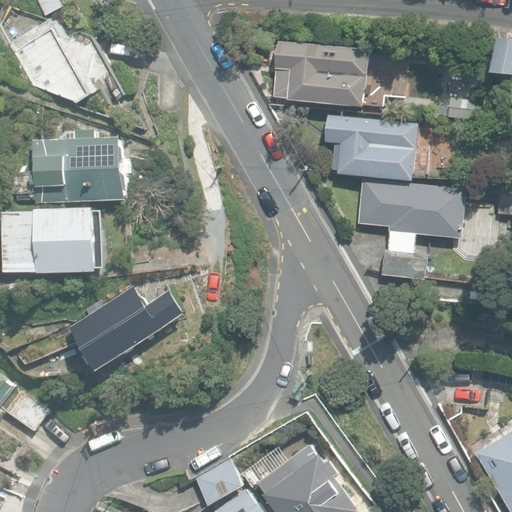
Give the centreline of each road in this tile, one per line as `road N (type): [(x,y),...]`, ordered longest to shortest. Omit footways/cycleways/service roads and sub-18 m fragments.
road 1 (residential): [(59,511),(81,481),(112,464),(178,446),(233,419),(268,374),(294,284),(317,257)]
road 2 (residential): [(172,0),(317,257)]
road 3 (residential): [(317,257),(459,511)]
road 4 (residential): [(511,14),(359,0)]
